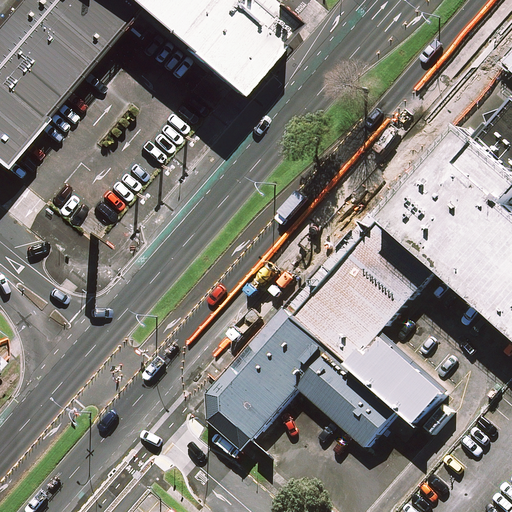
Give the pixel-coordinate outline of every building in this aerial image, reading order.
[(0,159),(131,4),(229,92),(289,24),(262,0),(13,0),(12,2),(0,15),(0,159)] [(290,68),(283,61),(270,76),(277,82),(290,68)] [(468,132),(383,220),(443,269),(511,325),(511,107),(483,143),(468,132)] [(443,269),(383,220),(293,323),(399,418),(415,432),(453,392),(386,334),(443,269)] [(399,418),(293,323),(220,408),(221,423),(251,448),(302,390),(370,449),(399,418)]
